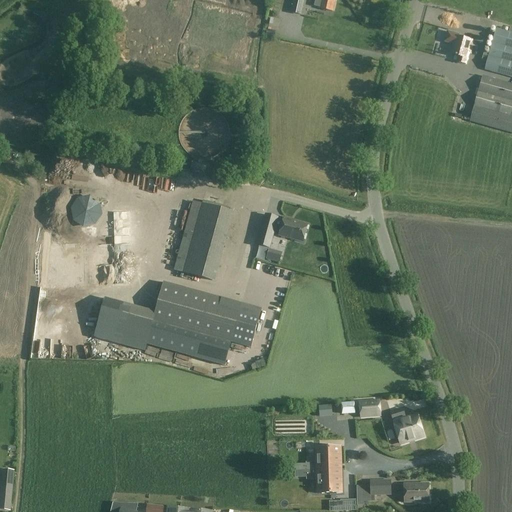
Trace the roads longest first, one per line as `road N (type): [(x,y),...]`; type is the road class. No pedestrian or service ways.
road 1 (unclassified): [(457,511),(455,449),(372,189),(379,126),(415,0)]
road 2 (track): [(15,511),(42,188),(0,162)]
road 3 (unknown): [(377,217),(284,194),(254,203),(234,287),(238,359)]
